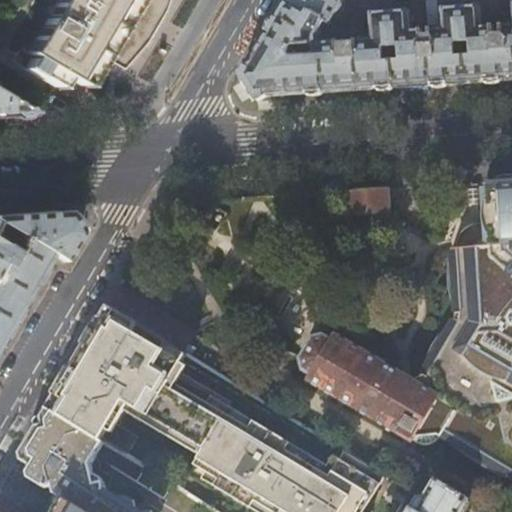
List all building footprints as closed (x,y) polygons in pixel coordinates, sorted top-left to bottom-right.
[(0,0),(0,93),(34,113),(60,74),(79,85),(97,54),(123,70),(145,45),(157,25),(166,8),(169,0),(0,0)] [(339,14),(342,12),(344,8),(344,5),(344,2),(344,0),(287,0),(264,40),(242,77),(255,98),(290,96),(317,94),(401,88),(485,83),(511,80),(511,25),(502,26),(502,37),(495,37),(494,27),(482,27),(481,5),(441,8),(442,29),(430,30),(430,37),(423,37),(422,31),(410,32),(408,11),(369,13),(371,41),(355,42),(355,45),(343,46),(343,40),(338,40),(337,43),(317,44),(317,36),(324,24),(329,27),(336,16),(339,14)] [(242,77),(237,85),(251,106),(291,103),(290,96),(255,98),(242,77)] [(0,115),(34,113),(0,93),(0,115)] [(511,181),(489,183),(489,189),(483,189),(485,225),(480,225),(471,228),(467,230),(463,233),(460,238),(458,243),(457,250),(451,250),(451,252),(453,252),(457,314),(455,314),(455,319),(453,321),(454,323),(423,378),(415,381),(336,335),(331,342),(322,336),(311,339),(300,359),(302,369),(311,375),(308,382),(409,443),(418,447),(424,449),(429,449),(434,448),(439,445),(441,443),(444,439),(511,478),(511,181)] [(368,191),(349,192),(351,214),(389,212),(388,190),(368,191)] [(21,234),(51,253),(64,261),(81,232),(68,211),(44,212),(0,215),(0,221),(6,226),(21,234)] [(0,339),(32,285),(51,253),(21,234),(18,240),(19,242),(17,246),(18,248),(16,252),(0,242),(0,235),(6,226),(0,221),(0,339)] [(120,285),(107,305),(188,354),(190,355),(193,350),(186,345),(195,331),(139,297),(160,263),(139,252),(134,260),(120,285)] [(54,395),(47,408),(101,441),(108,429),(114,433),(121,421),(207,472),(202,480),(256,511),(366,511),(387,477),(346,452),(341,460),(334,456),(328,466),(214,397),(209,404),(177,385),(189,365),(183,362),(188,354),(107,305),(100,317),(84,344),(78,355),(70,368),(54,395)] [(82,343),(84,344),(100,317),(98,316),(96,317),(82,341),(82,343)] [(52,393),(54,395),(70,368),(69,367),(67,368),(52,392),(52,393)] [(28,478),(63,499),(83,511),(146,511),(108,489),(106,481),(97,483),(92,463),(105,443),(101,441),(47,408),(30,437),(19,455),(19,462),(30,468),(28,472),(28,478)] [(172,485),(145,468),(137,481),(164,498),(172,485)] [(464,511),(471,501),(435,482),(426,498),(419,498),(409,511),(406,511),(401,509),(398,511),(464,511)] [(83,511),(63,499),(54,511),(83,511)]
